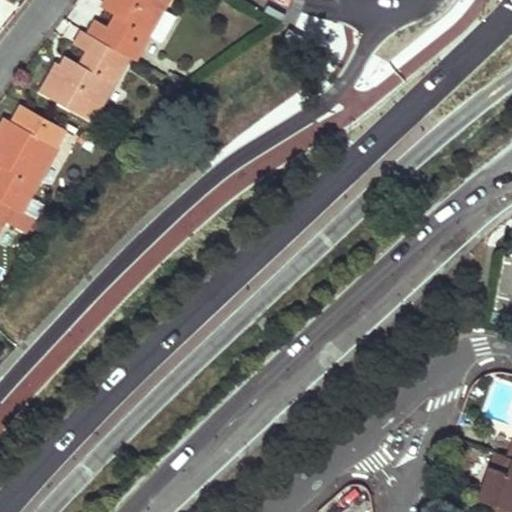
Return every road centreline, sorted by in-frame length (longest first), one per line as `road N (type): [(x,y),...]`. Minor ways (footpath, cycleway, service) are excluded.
road 1 (secondary): [(511,8),(153,341),(2,511)]
road 2 (unclassified): [(0,393),(102,280),(208,181),(340,86),(394,12)]
road 3 (secondary): [(156,511),(511,196)]
road 4 (residential): [(401,504),(446,398),(439,371)]
